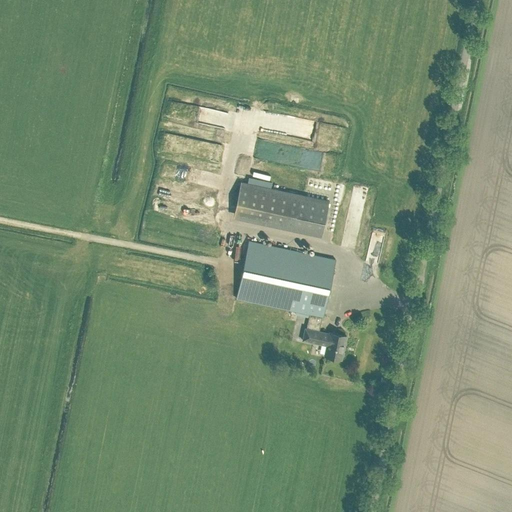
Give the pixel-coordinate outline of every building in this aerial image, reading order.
[(201,177),(162,170),(160,181),(199,188),(201,177)] [(321,237),(329,200),(240,181),(232,218),(321,237)] [(161,205),(201,214),(203,205),(163,196),(161,205)] [(236,298),(282,308),(308,314),(322,317),(323,317),(336,259),(248,240),(250,232),(155,212),(141,280),(236,300),(236,298)] [(319,331),(322,317),(308,314),(302,340),(325,345),(323,355),(341,359),(346,336),(328,332),(327,333),(319,331)]
